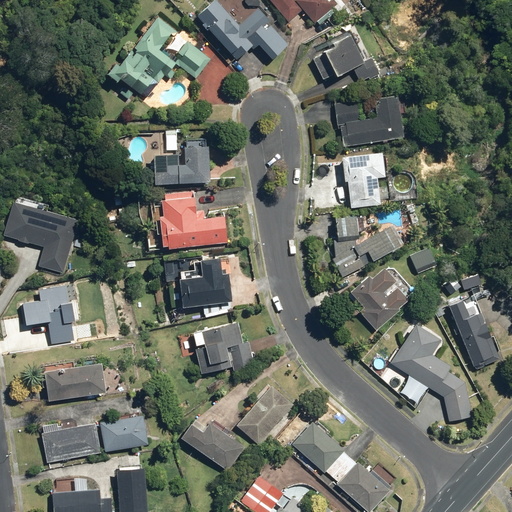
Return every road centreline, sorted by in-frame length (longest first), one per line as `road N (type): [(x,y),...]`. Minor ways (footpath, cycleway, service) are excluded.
road 1 (residential): [(463,488),(315,351),(296,314),(279,242)]
road 2 (residential): [(279,242),(249,126),(257,100),(278,97)]
road 3 (residential): [(278,97),(290,108),(294,183),(279,242)]
